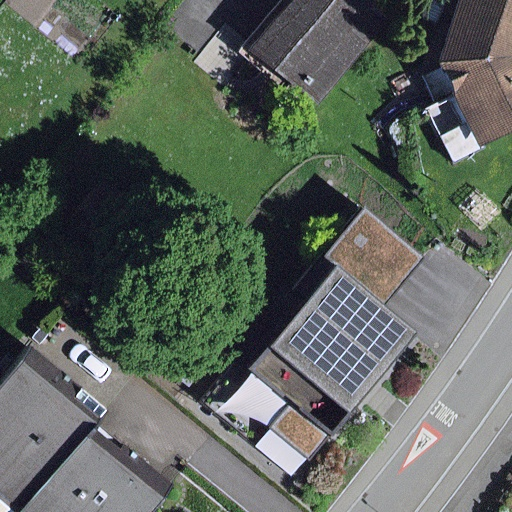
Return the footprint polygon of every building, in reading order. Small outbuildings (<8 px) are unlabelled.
[(289,0),(247,55),(311,106),(380,19),(368,9),(375,0),(289,0)] [(511,0),(462,0),(445,54),(488,137),(511,125),(511,0)] [(246,391),(328,458),(430,334),(393,303),(434,253),(371,201),(328,254),(347,269),(246,391)] [(32,346),(0,385),(0,475),(31,500),(89,429),(106,407),(32,346)] [(152,511),(168,492),(89,429),(31,500),(21,511),(152,511)]
